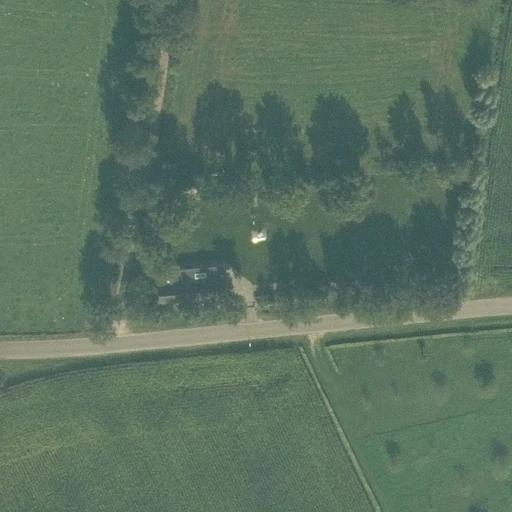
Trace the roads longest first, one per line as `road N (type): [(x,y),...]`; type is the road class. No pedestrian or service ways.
road 1 (unclassified): [(511,307),(121,343),(0,346)]
road 2 (track): [(167,0),(121,343)]
